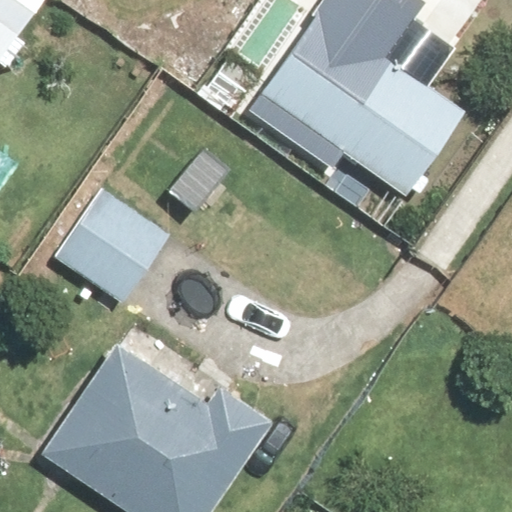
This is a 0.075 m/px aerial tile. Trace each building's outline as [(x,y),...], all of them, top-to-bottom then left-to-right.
[(0,0),(0,51),(37,0),(0,0)] [(409,0),(400,13),(447,46),(474,7),(464,0),(409,0)] [(325,2),(265,87),(324,128),(314,142),(335,157),(345,143),(411,189),(471,104),(325,2)] [(168,239),(101,195),(59,260),(126,303),(168,239)] [(120,334),(45,445),(145,511),(207,511),(276,410),(222,374),(209,394),(120,334)]
